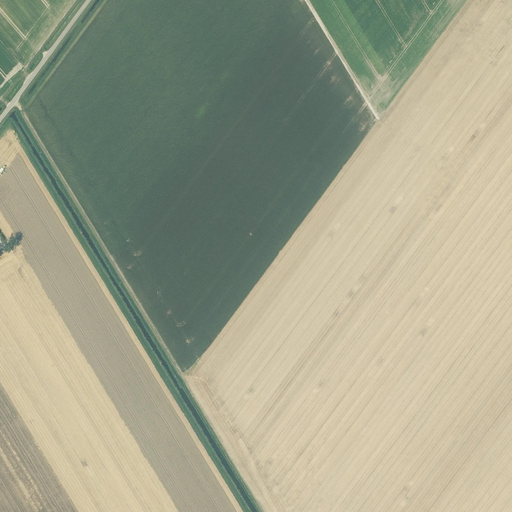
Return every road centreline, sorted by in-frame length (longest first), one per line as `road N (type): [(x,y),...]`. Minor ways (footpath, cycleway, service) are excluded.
road 1 (unclassified): [(0,119),(89,0)]
road 2 (track): [(378,119),(305,0)]
